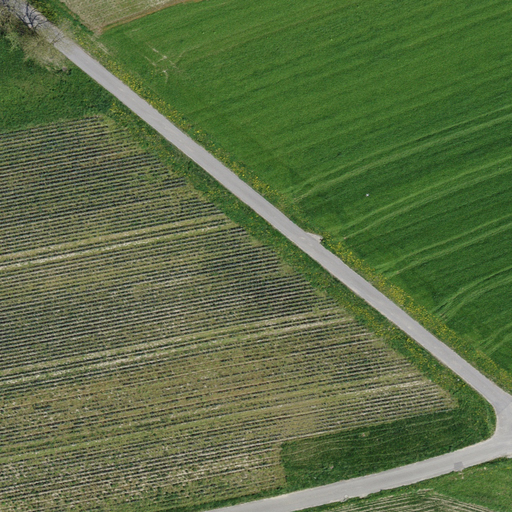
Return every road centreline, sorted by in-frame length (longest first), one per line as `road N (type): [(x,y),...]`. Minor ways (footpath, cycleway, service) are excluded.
road 1 (track): [(10,0),(511,414)]
road 2 (track): [(223,511),(511,438)]
